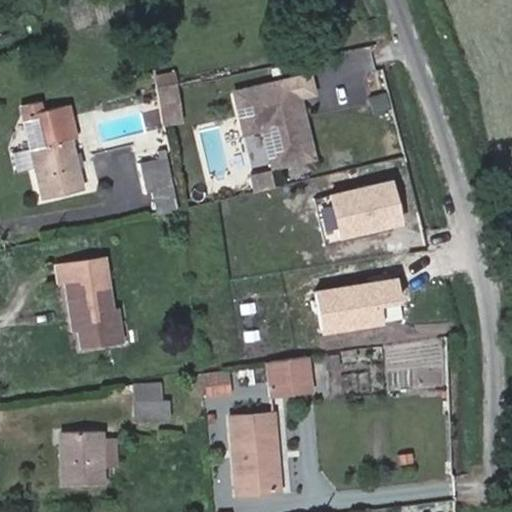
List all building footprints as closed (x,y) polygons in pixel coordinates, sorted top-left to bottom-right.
[(132,5),(105,7),(106,20),(133,18),(132,5)] [(154,75),(166,126),(187,122),(176,70),(154,75)] [(387,70),(368,72),(373,118),(392,116),(387,70)] [(316,92),(313,74),(238,90),(247,130),(267,126),(275,165),(316,156),(305,108),(299,108),(297,96),(302,95),(316,92)] [(41,111),(39,101),(22,105),(25,115),(41,111)] [(44,198),(84,189),(78,168),(75,155),(71,140),(76,139),(68,105),(41,111),(25,115),(32,148),(14,152),(19,171),(37,168),(44,198)] [(75,155),(78,168),(84,167),(82,154),(75,155)] [(147,193),(154,191),(176,187),(169,157),(140,163),(147,193)] [(254,192),(277,188),(273,170),(250,175),(254,192)] [(176,187),(154,191),(159,213),(180,208),(176,187)] [(114,310),(106,257),(57,264),(59,282),(66,281),(70,316),(77,315),(79,331),(82,348),(124,342),(119,309),(114,310)] [(79,331),(77,315),(70,316),(72,332),(79,331)] [(313,356),(273,362),(277,389),(314,382),(313,356)] [(233,373),(189,373),(189,396),(232,396),(233,373)] [(314,382),(277,389),(278,399),(315,393),(314,382)] [(137,385),(137,400),(163,400),(162,384),(137,385)] [(168,400),(163,400),(137,400),(138,419),(169,419),(168,400)] [(281,489),(273,413),(231,418),(238,494),(281,489)] [(102,431),(62,432),(64,483),(104,482),(104,464),(115,465),(114,438),(103,438),(102,431)]
